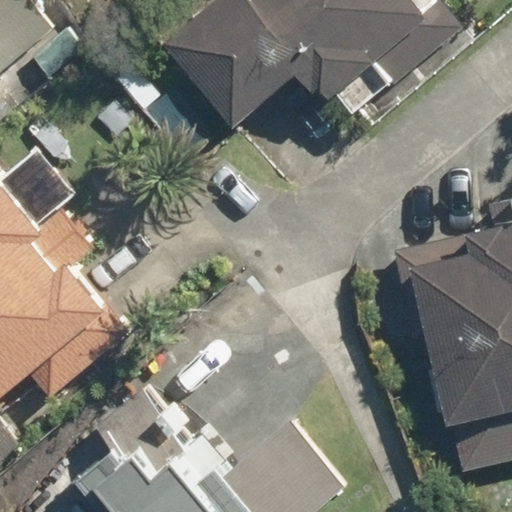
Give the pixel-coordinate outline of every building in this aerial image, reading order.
[(0,0),(0,76),(60,22),(41,0),(0,0)] [(219,0),(197,19),(267,103),(323,56),(348,87),(353,83),(370,103),(480,11),(470,0),(219,0)] [(53,227),(64,217),(8,156),(0,163),(0,403),(128,289),(91,248),(80,258),(53,227)] [(511,212),(418,233),(469,468),(511,458),(511,212)] [(200,448),(180,426),(145,458),(164,477),(150,491),(169,511),(276,511),(287,503),(219,430),(200,448)]
